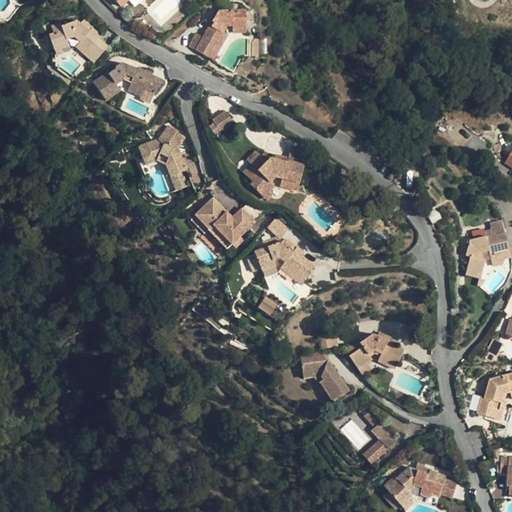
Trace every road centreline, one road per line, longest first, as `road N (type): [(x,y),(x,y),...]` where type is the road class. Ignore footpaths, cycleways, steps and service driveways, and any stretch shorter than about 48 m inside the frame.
road 1 (residential): [(492,511),(472,474),(440,261),(397,195),(271,114),(140,46),(101,0)]
road 2 (unknown): [(465,432),(408,415),(362,374)]
